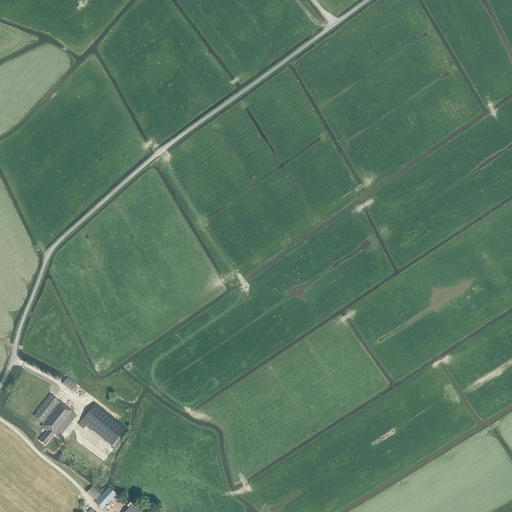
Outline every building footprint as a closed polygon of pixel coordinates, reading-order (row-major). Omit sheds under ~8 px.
[(67,376),(62,383),(72,390),(77,383),(67,376)] [(54,434),(58,437),(73,420),(76,415),(60,402),(59,402),(50,394),(33,415),(42,423),(40,426),(47,431),(39,441),(45,445),(54,434)] [(125,429),(94,404),(78,425),(83,429),(85,426),(91,431),(92,431),(111,446),(125,429)] [(66,438),(70,433),(66,430),(62,435),(66,438)] [(116,494),(115,494),(109,487),(95,502),(102,509),(116,494)] [(124,511),(144,511),(134,502),(124,511)]
